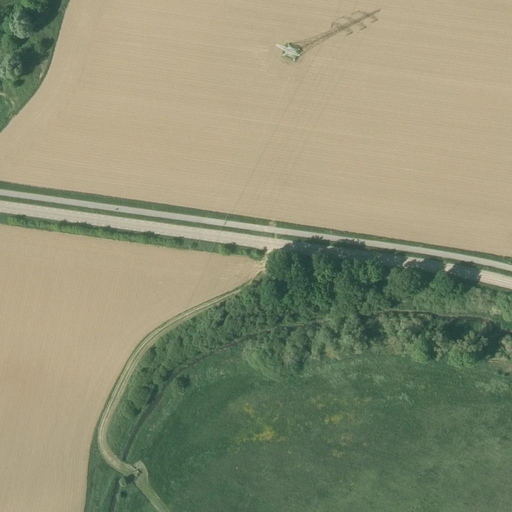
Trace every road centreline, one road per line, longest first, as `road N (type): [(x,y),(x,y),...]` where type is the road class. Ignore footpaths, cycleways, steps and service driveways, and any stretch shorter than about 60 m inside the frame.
road 1 (tertiary): [(511,284),(439,267),(0,208)]
road 2 (track): [(162,511),(103,452),(104,419),(138,351),(264,276),(273,245)]
